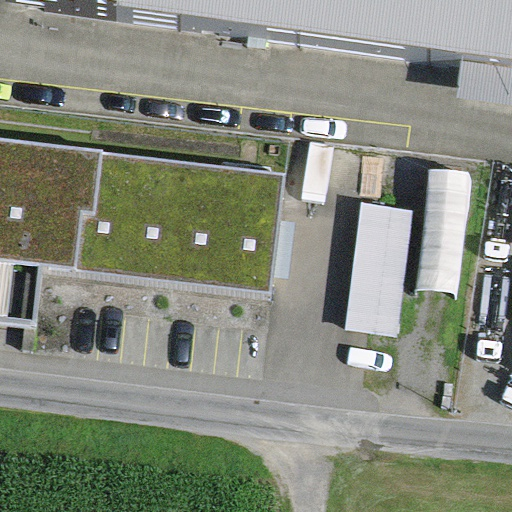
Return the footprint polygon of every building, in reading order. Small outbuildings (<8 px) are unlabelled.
[(511,0),(4,0),(4,5),(248,39),(258,40),(267,42),(511,76),(511,0)] [(267,42),(248,39),(247,49),(265,51),(267,42)] [(276,174),(0,144),(0,325),(34,329),(39,273),(264,296),(276,174)] [(462,305),(471,178),(429,175),(420,302),(462,305)] [(402,352),(415,215),(355,209),(343,346),(402,352)]
